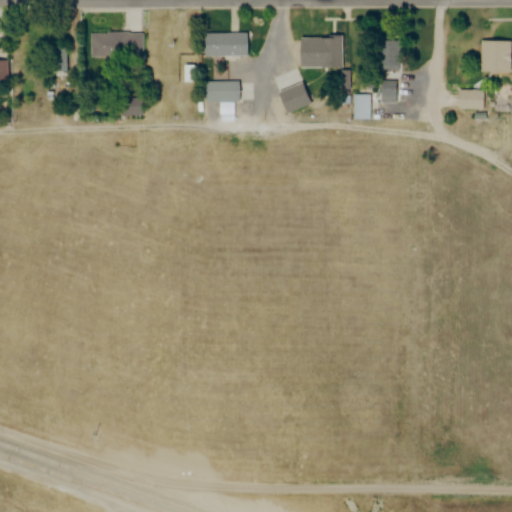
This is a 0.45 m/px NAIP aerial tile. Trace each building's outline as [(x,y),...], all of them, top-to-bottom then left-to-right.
[(141,33),(89,33),(89,58),(141,58),(141,33)] [(203,33),(244,33),(245,53),(203,54),(203,33)] [(315,39),(315,68),(337,68),(337,39),(315,39)] [(377,41),(377,70),(397,70),(397,41),(377,41)] [(492,72),(507,72),(507,43),(492,43),(492,72)] [(67,72),(67,46),(41,46),(41,72),(67,72)] [(237,80),(237,100),(204,100),(204,80),(237,80)] [(377,102),(393,102),(393,81),(377,81),(377,102)] [(367,118),(350,118),(350,95),(367,95),(367,118)] [(139,117),(139,101),(121,101),(121,117),(139,117)]
